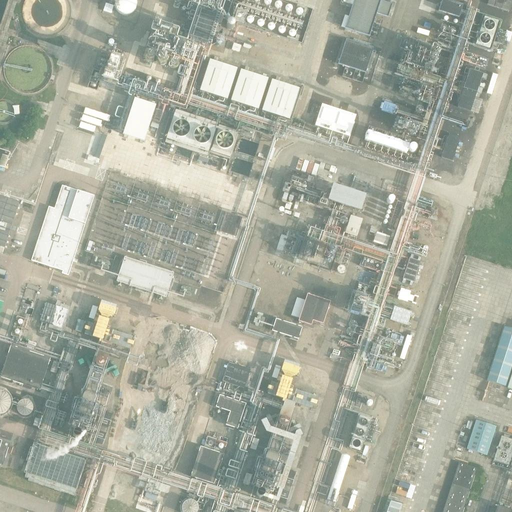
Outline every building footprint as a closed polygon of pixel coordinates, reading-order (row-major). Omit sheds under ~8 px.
[(135,0),(118,0),(119,14),(137,13),(135,0)] [(391,5),(380,1),(379,0),(343,0),(343,2),(351,5),(344,29),(368,36),(376,14),(387,17),(391,5)] [(442,0),(438,12),(459,19),(463,6),(444,0),(442,0)] [(511,0),(488,0),(487,4),(508,12),(511,1),(511,0)] [(472,45),(491,50),(498,23),(479,17),(472,45)] [(346,40),(338,64),(366,73),(373,49),(346,40)] [(113,85),(123,88),(111,128),(124,132),(123,135),(127,137),(129,137),(145,142),(149,129),(154,120),(160,122),(164,110),(162,109),(168,98),(165,109),(173,96),(164,90),(163,95),(160,93),(162,87),(120,75),(123,63),(111,59),(104,70),(94,67),(89,85),(96,90),(100,84),(105,85),(112,89),(113,85)] [(227,101),(237,69),(209,61),(199,92),(227,101)] [(258,111),(268,79),(240,70),(231,102),(258,111)] [(482,75),(469,70),(457,108),(470,112),(482,75)] [(289,120),(299,89),(272,80),(262,112),(289,120)] [(384,101),(381,110),(394,114),(397,105),(384,101)] [(387,151),(387,150),(391,150),(394,137),(367,133),(364,151),(374,153),(374,149),(387,151)] [(459,137),(448,134),(440,158),(452,161),(459,137)] [(0,167),(5,169),(10,153),(0,149),(0,167)] [(400,154),(400,159),(399,169),(412,170),(413,155),(400,154)] [(293,178),(290,184),(308,190),(310,183),(293,178)] [(327,202),(361,212),(366,195),(333,185),(327,202)] [(39,256),(37,263),(53,269),(55,261),(71,267),(94,196),(62,186),(39,256)] [(11,245),(22,213),(0,205),(0,245),(10,248),(11,245)] [(351,215),(345,232),(357,237),(363,219),(351,215)] [(375,241),(388,244),(389,238),(376,235),(375,241)] [(296,260),(327,269),(334,247),(303,238),(296,260)] [(173,273),(124,257),(118,277),(131,281),(130,286),(152,294),(155,288),(167,291),(173,273)] [(402,279),(414,283),(420,262),(409,259),(402,279)] [(408,301),(411,291),(401,288),(398,298),(408,301)] [(354,294),(349,312),(361,315),(366,298),(354,294)] [(330,302),(308,295),(306,301),(297,298),(291,316),(299,318),(298,322),(312,326),(313,321),(323,325),(330,302)] [(117,306),(104,302),(93,335),(101,338),(95,355),(105,358),(111,338),(127,344),(130,334),(111,327),(117,306)] [(45,303),(41,321),(61,328),(67,311),(45,303)] [(389,322),(407,328),(412,314),(394,308),(389,322)] [(274,319),(272,330),(298,340),(301,328),(274,319)] [(188,329),(174,325),(164,358),(171,360),(165,378),(175,381),(182,361),(197,366),(201,356),(181,350),(188,329)] [(511,329),(503,327),(486,380),(504,386),(511,363),(511,329)] [(12,346),(2,377),(41,390),(51,358),(12,346)] [(229,364),(223,381),(244,388),(249,371),(229,364)] [(12,399),(12,397),(11,395),(9,392),(7,391),(3,390),(0,390),(0,408),(3,409),(6,408),(9,406),(11,403),(12,399)] [(69,418),(87,424),(95,401),(77,395),(69,418)] [(215,408),(229,412),(225,426),(237,430),(246,404),(219,395),(215,408)] [(35,408),(35,405),(33,402),(31,401),(30,400),(28,400),(24,400),(23,401),(21,402),(19,405),(19,408),(19,411),(21,413),(22,414),(24,416),(27,416),(30,416),(32,414),(33,413),(35,411),(35,408)] [(353,434),(366,438),(374,414),(361,409),(353,434)] [(138,440),(159,448),(170,421),(149,413),(138,440)] [(476,420),(466,449),(486,455),(495,426),(476,420)] [(511,440),(502,437),(494,461),(507,465),(511,449),(511,440)] [(0,440),(0,463),(5,465),(11,443),(0,440)] [(40,447),(31,475),(77,490),(86,462),(40,447)] [(189,477),(214,485),(224,455),(199,447),(189,477)] [(342,454),(337,472),(345,475),(350,456),(342,454)] [(458,463),(442,511),(462,511),(476,469),(458,463)] [(204,508),(203,505),(202,502),(199,500),(195,499),(192,499),(190,500),(188,501),(186,504),(185,508),(186,511),(202,511),(204,510),(204,508)]
